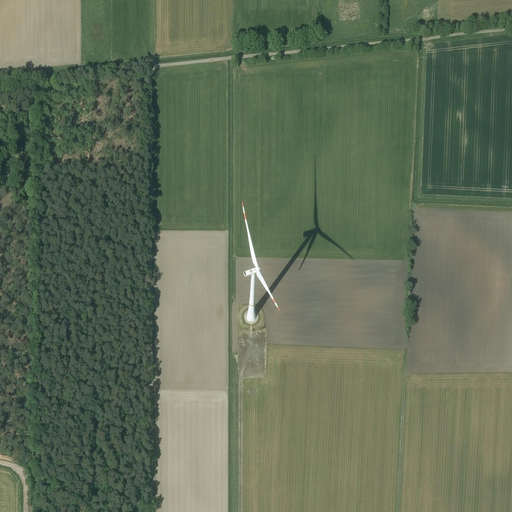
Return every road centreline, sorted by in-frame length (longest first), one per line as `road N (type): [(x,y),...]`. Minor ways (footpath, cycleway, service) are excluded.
road 1 (track): [(150,511),(153,73),(161,64),(511,28)]
road 2 (track): [(397,511),(405,360)]
road 3 (track): [(240,511),(240,366)]
